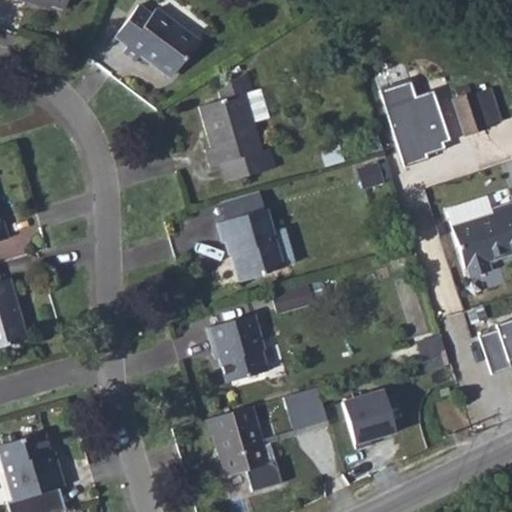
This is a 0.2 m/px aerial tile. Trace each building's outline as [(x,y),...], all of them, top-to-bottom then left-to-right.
[(154,0),(151,5),(143,0),(129,0),(108,31),(121,40),(116,47),(133,59),(137,52),(159,67),(171,50),(176,53),(194,27),(154,0)] [(275,160),(268,140),(254,144),(246,117),(253,115),(244,86),(235,89),(229,70),(206,87),(209,97),(189,102),(202,142),(196,143),(203,162),(215,158),(236,150),(243,169),(275,160)] [(416,79),(378,90),(401,170),(432,161),(431,156),(449,151),(446,141),(451,141),(436,89),(420,94),(416,79)] [(492,125),(478,88),(452,97),(466,134),(492,125)] [(236,150),(215,158),(221,177),(243,169),(236,150)] [(255,185),(217,197),(223,215),(260,202),(255,185)] [(260,202),(223,215),(216,217),(237,278),(259,270),(257,263),(279,256),(260,202)] [(478,223),(453,231),(468,278),(492,270),(489,260),(511,252),(511,202),(475,214),(478,223)] [(0,278),(0,350),(30,341),(9,277),(0,280),(0,278)] [(270,341),(259,306),(206,322),(212,341),(219,338),(231,377),(272,364),(265,342),(270,341)] [(492,381),(511,374),(507,361),(511,359),(511,317),(495,324),(498,333),(478,340),(492,381)] [(408,333),(414,349),(439,340),(434,324),(408,333)] [(419,364),(444,356),(439,340),(414,349),(419,364)] [(316,387),(286,396),(296,430),(325,421),(316,387)] [(381,388),(340,400),(354,448),(370,444),(370,438),(394,431),(381,388)] [(254,399),(209,412),(215,434),(221,433),(231,470),(272,458),(254,399)] [(12,511),(11,511),(63,511),(65,511),(57,488),(66,485),(59,462),(55,463),(45,431),(0,445),(0,452),(15,500),(20,499),(23,508),(12,511)] [(230,496),(251,490),(246,472),(224,477),(230,496)]
